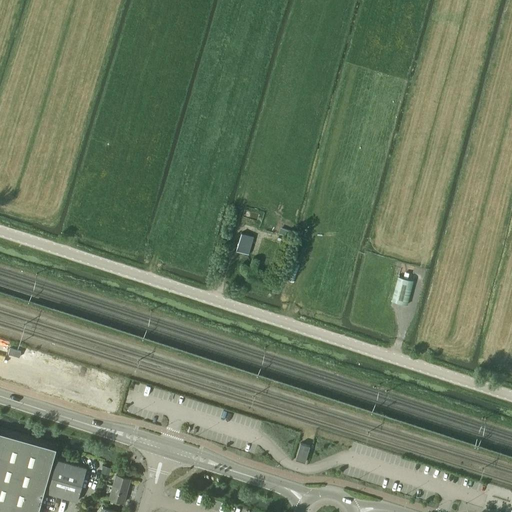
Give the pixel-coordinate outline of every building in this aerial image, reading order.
[(398,276),(391,300),(407,304),(414,280),(398,276)] [(0,511),(37,511),(56,447),(0,431),(0,511)] [(310,446),(300,443),(295,459),(305,462),(310,446)] [(86,468),(74,464),(57,460),(47,493),(77,501),(86,468)] [(130,478),(116,474),(109,499),(123,503),(130,478)]
